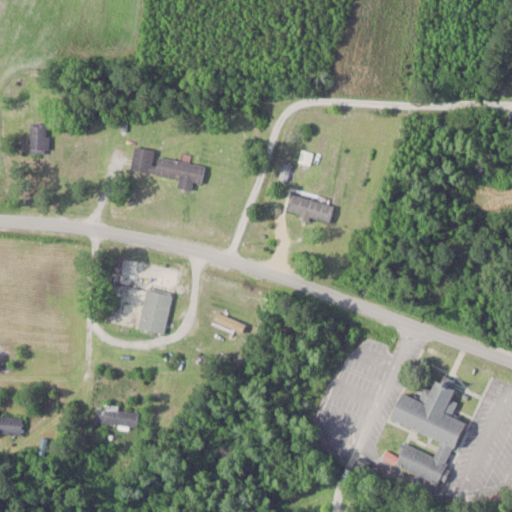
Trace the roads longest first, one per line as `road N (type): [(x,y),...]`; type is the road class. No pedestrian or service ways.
road 1 (residential): [(0,219),(190,249),(511,364)]
road 2 (residential): [(98,230),(98,187),(109,156),(172,103),(211,92),(511,106)]
road 3 (track): [(192,250),(232,93)]
